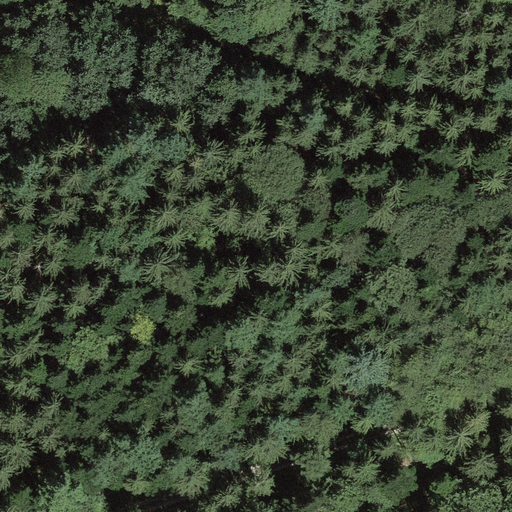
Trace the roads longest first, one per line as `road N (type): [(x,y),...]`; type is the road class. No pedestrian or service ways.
road 1 (track): [(511,103),(312,86),(71,0)]
road 2 (track): [(511,387),(122,511)]
